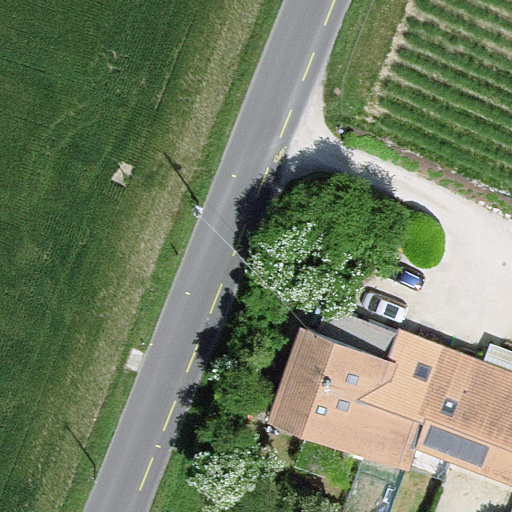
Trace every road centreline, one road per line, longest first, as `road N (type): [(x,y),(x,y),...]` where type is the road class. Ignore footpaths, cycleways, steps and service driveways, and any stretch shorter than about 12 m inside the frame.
road 1 (secondary): [(118,511),(320,0)]
road 2 (track): [(270,128),(511,231)]
